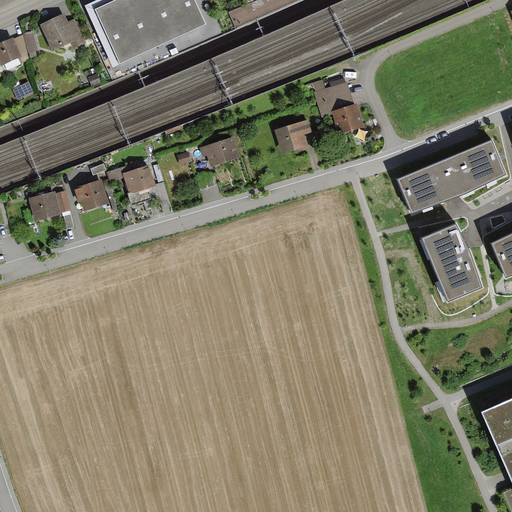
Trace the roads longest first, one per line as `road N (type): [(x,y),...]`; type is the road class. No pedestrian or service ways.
road 1 (residential): [(398,158),(18,266)]
road 2 (residential): [(508,0),(373,61),(369,86),(398,158)]
road 3 (residential): [(398,158),(511,113)]
